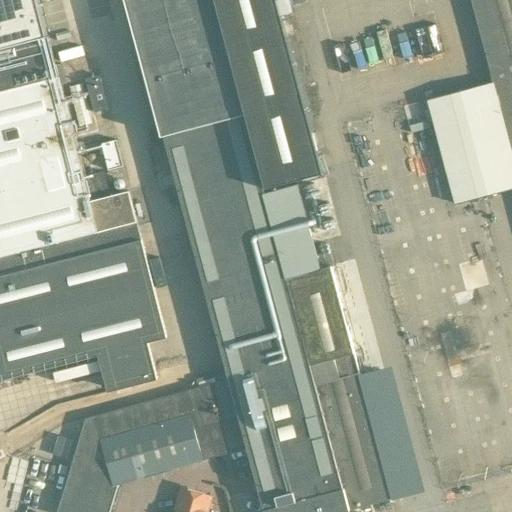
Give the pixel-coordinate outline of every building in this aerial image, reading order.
[(38,0),(0,0),(0,381),(110,357),(117,381),(160,371),(157,349),(174,346),(133,194),(91,208),(38,0)] [(163,136),(194,252),(228,380),(246,447),(263,511),(342,511),(393,498),(331,266),(321,269),(298,183),(264,193),(260,179),(323,162),(279,0),(125,0),(162,136),(163,136)] [(511,0),(470,0),(493,82),(427,99),(434,126),(413,132),(406,107),(344,123),(440,486),(511,466),(511,314),(481,197),(511,188),(511,0)] [(100,75),(86,79),(95,112),(108,108),(100,75)] [(102,143),(109,170),(123,167),(116,140),(102,143)] [(228,380),(155,399),(85,418),(57,511),(108,511),(117,485),(203,461),(203,460),(230,452),(229,451),(246,447),(228,380)] [(207,511),(212,497),(181,488),(174,511),(207,511)]
